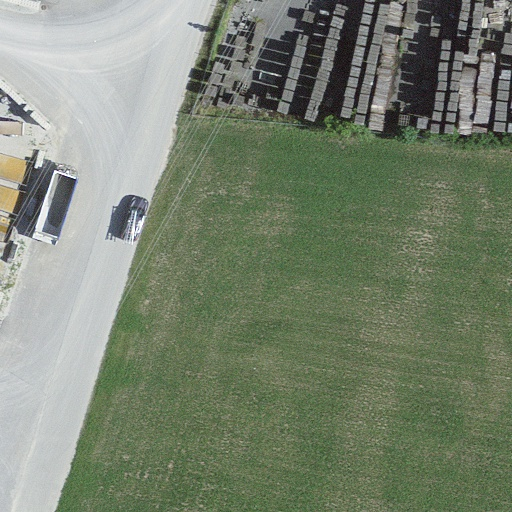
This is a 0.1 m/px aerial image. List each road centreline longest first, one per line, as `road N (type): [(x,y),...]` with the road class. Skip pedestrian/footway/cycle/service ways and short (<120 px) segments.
road 1 (unclassified): [(194,0),(25,511)]
road 2 (unknown): [(170,72),(0,22)]
